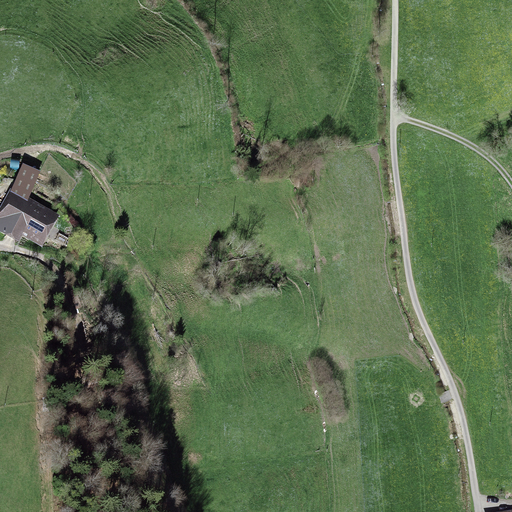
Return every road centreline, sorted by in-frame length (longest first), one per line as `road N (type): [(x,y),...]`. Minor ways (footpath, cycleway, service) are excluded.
road 1 (track): [(394,0),(394,153),(406,263),(454,390),(478,511)]
road 2 (track): [(0,244),(49,259),(78,323),(94,404),(92,511)]
road 3 (track): [(393,115),(479,150),(511,183)]
